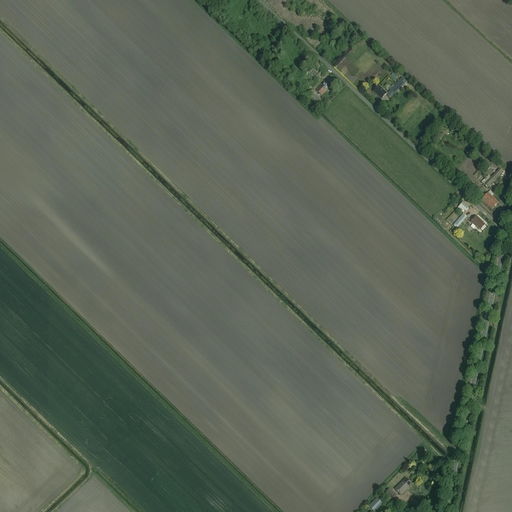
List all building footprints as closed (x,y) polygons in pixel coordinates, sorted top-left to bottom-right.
[(322,67),(313,59),(310,63),(318,71),(322,67)] [(309,71),(315,77),(319,73),(313,67),(309,71)] [(331,84),(332,83),(328,78),(316,91),(322,96),(331,87),(330,86),(332,84),(331,84)] [(402,78),(390,90),(395,95),(407,82),(402,78)] [(381,100),(387,94),(379,86),(373,92),(381,100)] [(317,107),(323,101),(312,90),(306,97),(317,107)] [(487,188),(503,172),(500,169),(488,181),(486,178),(481,183),(487,188)] [(488,193),(482,199),(492,209),(498,204),(495,201),(495,200),(491,196),(493,194),(490,191),(488,193)] [(469,208),(463,203),(458,208),(462,212),(464,210),(466,212),(469,208)] [(455,225),(459,228),(467,217),(463,214),(455,225)] [(480,231),(485,226),(482,222),(476,216),(471,223),(476,228),(477,228),(480,231)] [(409,488),(412,484),(406,479),(395,490),(401,496),(409,488)] [(393,501),(397,496),(390,489),(385,494),(393,501)] [(373,511),(375,511),(383,504),(377,498),(368,507),(373,511)]
